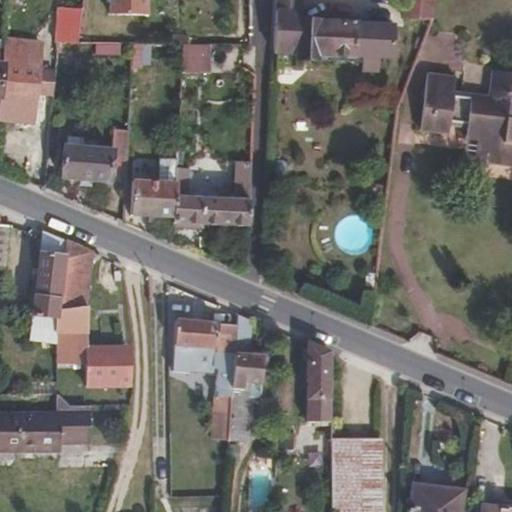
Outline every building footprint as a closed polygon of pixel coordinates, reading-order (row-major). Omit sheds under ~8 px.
[(146,14),(145,0),(107,0),(107,14),(146,14)] [(389,55),(390,24),(298,19),(299,0),(274,0),(273,31),(295,33),(294,56),(315,57),(315,51),(361,54),(361,67),(376,68),(377,55),(389,55)] [(436,0),(416,0),(415,20),(430,21),(437,5),(436,0)] [(77,44),(78,27),(79,10),(54,10),(54,44),(56,44),(67,44),(77,44)] [(31,67),(33,44),(33,41),(2,38),(0,59),(0,95),(12,96),(10,119),(30,121),(32,98),(35,98),(36,88),(38,68),(31,67)] [(181,65),(214,65),(215,44),(182,43),(181,65)] [(38,68),(40,45),(33,44),(31,67),(38,68)] [(51,90),(53,71),(38,68),(36,88),(51,90)] [(511,70),(493,68),(488,93),(454,88),(456,74),(430,70),(421,129),(451,133),(453,126),(470,128),(468,138),(480,139),(476,161),(511,165),(511,70)] [(476,161),(480,139),(468,138),(464,159),(476,161)] [(124,176),(124,155),(109,155),(109,150),(59,147),(58,177),(107,180),(108,175),(124,176)] [(247,224),(250,160),(234,160),(232,197),(184,195),(185,167),(174,166),(173,182),(171,215),(171,220),(247,224)] [(171,215),(173,182),(129,180),(127,212),(171,215)] [(0,293),(0,243),(3,243),(5,217),(0,214),(0,306),(11,308),(11,294),(0,293)] [(58,315),(64,241),(34,229),(34,239),(39,239),(34,309),(34,314),(58,315)] [(88,252),(64,241),(58,315),(55,361),(81,361),(81,383),(127,383),(127,351),(119,351),(118,345),(82,344),(88,252)] [(259,382),(261,354),(249,354),(250,319),(235,313),(235,323),(230,396),(227,440),(243,442),(247,382),(259,382)] [(230,396),(235,323),(174,321),(172,371),(191,372),(191,364),(215,364),(214,394),(230,396)] [(328,429),(329,352),(305,342),(305,398),(311,398),(312,421),(320,422),(321,429),(328,429)] [(80,442),(80,405),(64,405),(51,405),(51,413),(0,413),(0,449),(52,449),(53,442),(80,442)] [(294,436),(295,412),(274,411),(274,436),(294,436)] [(377,511),(377,437),(329,436),(328,511),(377,511)] [(456,511),(459,489),(413,484),(409,511),(456,511)]
